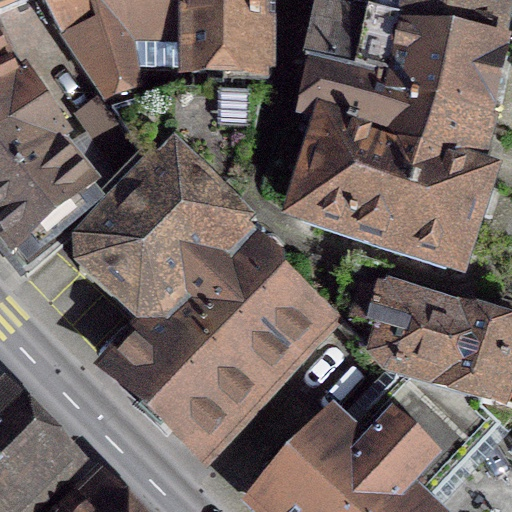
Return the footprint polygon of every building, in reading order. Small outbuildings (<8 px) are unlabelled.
[(0,0),(0,15),(38,0),(0,0)] [(38,0),(67,44),(105,31),(106,31),(98,0),(38,0)] [(126,0),(98,0),(105,31),(67,44),(100,103),(135,90),(126,0)] [(190,0),(126,0),(135,90),(191,74),(190,0)] [(190,0),(191,74),(269,77),(268,67),(278,67),(274,0),(190,0)] [(414,0),(356,0),(354,19),(404,31),(411,28),(414,0)] [(495,0),(414,0),(411,28),(411,39),(486,50),(495,0)] [(354,19),(319,10),(304,71),(389,92),(404,31),(354,19)] [(500,55),(486,50),(411,39),(411,28),(404,31),(389,92),(487,126),(500,55)] [(0,145),(46,115),(25,82),(17,88),(0,53),(0,145)] [(470,180),(487,126),(389,92),(304,71),(291,126),(470,180)] [(100,103),(81,118),(118,166),(137,152),(100,103)] [(0,245),(25,275),(98,208),(59,154),(68,147),(46,115),(0,145),(0,245)] [(482,187),(470,180),(291,126),(287,141),(278,138),(263,187),(267,200),(301,218),(456,269),(482,187)] [(143,335),(228,251),(251,223),(173,146),(153,170),(141,159),(98,208),(111,219),(68,263),(143,335)] [(228,251),(143,335),(95,386),(198,476),(340,320),(275,269),(264,280),(228,251)] [(499,407),(511,364),(511,318),(487,309),(348,269),(340,306),(356,320),(352,333),(371,333),(368,354),(393,379),(499,407)] [(511,364),(499,407),(511,409),(511,364)] [(257,511),(429,511),(427,510),(511,413),(511,409),(499,407),(393,379),(346,439),(331,425),(257,511)] [(0,511),(31,511),(74,469),(0,397),(0,511)] [(72,511),(115,511),(94,490),(72,511)]
